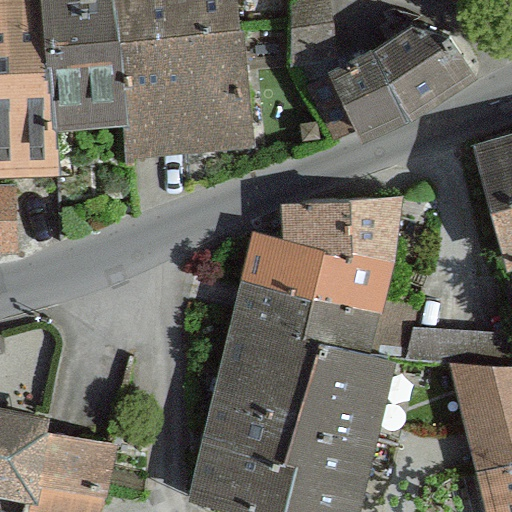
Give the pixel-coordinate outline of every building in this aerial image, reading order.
[(51,0),(0,0),(0,173),(62,171),(59,125),(51,0)] [(51,0),(59,125),(131,119),(116,0),(51,0)] [(116,0),(131,119),(135,154),(252,146),(237,0),(116,0)] [(328,2),(296,3),(295,65),(337,60),(328,2)] [(394,55),(342,79),(369,136),(419,115),(477,74),(464,49),(426,36),(394,55)] [(511,125),(471,137),(501,259),(511,256),(511,125)] [(0,188),(0,251),(15,253),(14,187),(0,188)] [(264,237),(200,497),(255,511),(353,511),(391,358),(465,366),(497,511),(511,511),(511,338),(417,333),(424,304),(383,299),(394,256),(399,203),(291,207),(292,243),(264,237)] [(511,256),(501,259),(511,302),(511,301),(511,256)] [(0,488),(45,497),(41,511),(109,511),(122,452),(53,443),(57,425),(0,412),(0,488)]
